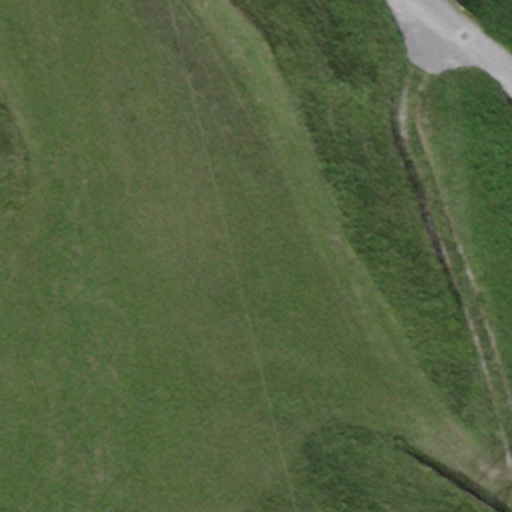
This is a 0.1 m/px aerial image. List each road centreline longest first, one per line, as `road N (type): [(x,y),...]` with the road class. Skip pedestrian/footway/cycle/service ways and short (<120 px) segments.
road 1 (track): [(426,17),(410,114),(511,432)]
road 2 (track): [(412,0),(511,75)]
